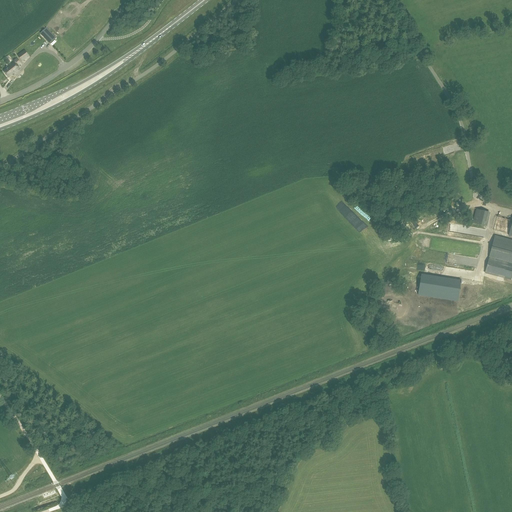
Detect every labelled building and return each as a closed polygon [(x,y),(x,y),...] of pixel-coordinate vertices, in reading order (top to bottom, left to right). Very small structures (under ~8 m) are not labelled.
[(50,43),(56,38),(46,28),(40,33),(50,43)] [(22,61),(29,56),(25,50),(18,55),(22,61)] [(18,66),(21,63),(17,58),(13,61),(15,62),(4,71),(8,77),(20,68),(18,66)] [(479,208),(475,220),(483,222),(483,224),(488,225),(492,212),(479,208)] [(495,230),(509,234),(511,226),(497,222),(495,230)] [(511,241),(495,236),(490,252),(511,257),(511,241)] [(432,259),(478,266),(479,259),(440,253),(440,254),(431,252),(430,257),(432,258),(432,259)] [(511,257),(490,252),(489,258),(508,263),(511,264),(511,257)] [(504,278),(508,263),(489,258),(485,273),(504,278)]
